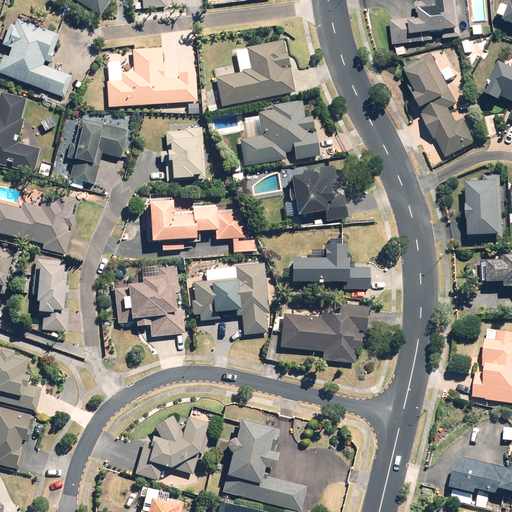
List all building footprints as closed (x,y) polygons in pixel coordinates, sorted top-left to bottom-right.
[(72,0),(101,17),(110,0),(72,0)] [(141,0),(141,10),(166,10),(166,0),(141,0)] [(457,33),(454,0),(422,0),(423,12),(418,12),(419,21),(391,22),(392,46),(421,44),(420,35),(457,33)] [(498,21),(511,26),(511,6),(505,4),(498,21)] [(2,57),(0,60),(0,75),(64,100),(73,79),(43,67),(44,64),(49,66),(59,39),(15,22),(12,28),(8,26),(0,46),(10,50),(7,59),(2,57)] [(294,94),(283,42),(245,50),(250,72),(215,79),(221,109),(294,94)] [(132,74),(107,74),(107,106),(196,105),(195,75),(175,75),(175,81),(162,81),(162,51),(132,52),(132,74)] [(185,66),(186,53),(177,53),(177,66),(185,66)] [(458,105),(431,55),(402,70),(407,80),(404,82),(422,116),(420,117),(433,140),(434,139),(445,160),(476,143),(463,120),(456,124),(449,110),(458,105)] [(511,71),(499,65),(484,97),(498,104),(501,99),(511,104),(511,109),(507,120),(511,121),(511,71)] [(0,166),(34,175),(39,151),(12,144),(15,136),(19,137),(23,121),(20,120),(25,101),(0,94),(0,166)] [(260,139),(241,141),(244,168),(319,159),(316,134),(313,134),(311,119),(303,120),(301,103),(270,107),(271,112),(257,114),(260,139)] [(127,132),(79,121),(73,144),(70,144),(66,162),(73,163),(69,181),(93,186),(100,155),(121,160),(127,132)] [(205,183),(203,148),(207,148),(206,134),(169,137),(172,186),(205,183)] [(307,177),(288,181),(295,218),(323,213),(325,225),(347,220),(343,196),(340,196),(334,168),(307,173),(307,177)] [(483,187),(468,187),(467,238),(500,239),(501,177),(483,177),(483,187)] [(20,209),(0,205),(0,237),(42,245),(41,253),(65,257),(70,230),(72,230),(75,217),(71,216),(74,199),(58,196),(55,210),(22,203),(20,209)] [(171,204),(147,205),(149,244),(195,242),(194,235),(214,234),(215,241),(243,240),(241,211),(191,213),(191,217),(183,218),(183,220),(172,220),(171,204)] [(326,262),(290,261),(289,286),(342,287),(342,292),(369,292),(370,268),(346,268),(347,263),(344,263),(344,248),(326,248),(326,262)] [(0,291),(1,292),(5,277),(0,276),(0,268),(1,264),(10,267),(13,255),(0,251),(0,291)] [(511,257),(501,258),(501,262),(488,262),(487,286),(504,286),(504,291),(511,290),(511,257)] [(65,263),(34,261),(33,279),(37,279),(35,315),(41,316),(40,332),(67,334),(68,310),(62,310),(65,263)] [(219,321),(219,319),(242,318),(243,336),(267,334),(263,265),(235,267),(235,281),(193,283),(194,302),(191,303),(191,317),(199,317),(200,322),(219,321)] [(150,338),(184,337),(183,314),(174,314),(174,298),(179,298),(178,266),(157,266),(158,280),(141,281),(142,287),(127,288),(127,298),(121,298),(121,310),(116,311),(116,323),(135,323),(135,329),(150,328),(150,338)] [(338,318),(281,315),(279,349),(323,351),(322,362),(353,364),(354,353),(358,353),(360,333),(365,334),(367,308),(339,307),(338,318)] [(511,333),(486,332),(482,374),(474,373),(472,401),(511,404),(511,333)] [(0,405),(36,413),(40,389),(25,386),(26,379),(23,378),(27,360),(12,357),(13,351),(0,349),(0,405)] [(0,411),(0,468),(20,473),(32,418),(0,411)] [(162,446),(143,442),(134,476),(157,482),(160,468),(191,477),(205,427),(184,421),(180,434),(171,418),(153,428),(162,446)] [(226,466),(219,492),(297,511),(300,511),(307,487),(270,478),(276,455),(266,453),(271,432),(236,423),(232,442),(224,440),(217,464),(226,466)] [(511,464),(506,469),(462,460),(454,466),(449,491),(474,496),(474,492),(511,499),(511,464)] [(180,511),(182,502),(165,499),(166,494),(142,490),(138,511),(180,511)]
